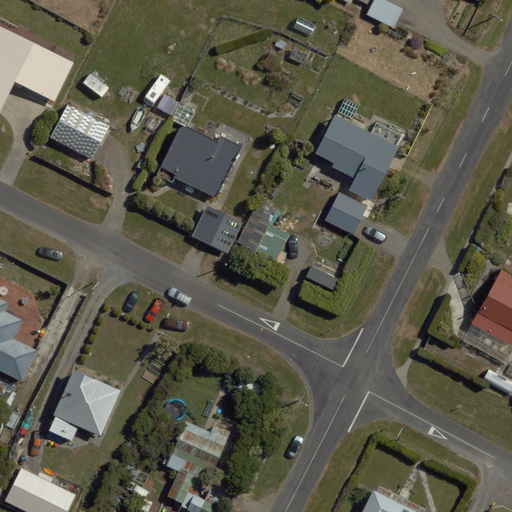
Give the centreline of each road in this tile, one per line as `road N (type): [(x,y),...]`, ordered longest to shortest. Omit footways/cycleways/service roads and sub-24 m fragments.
road 1 (residential): [(0,190),(354,377)]
road 2 (residential): [(354,377),(511,60)]
road 3 (residential): [(354,377),(511,466)]
road 4 (residential): [(285,511),(354,377)]
